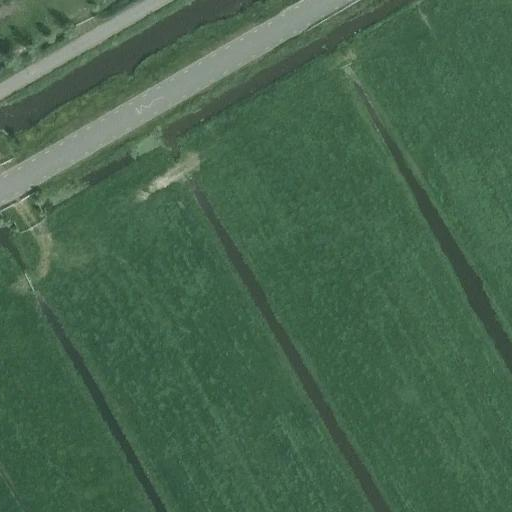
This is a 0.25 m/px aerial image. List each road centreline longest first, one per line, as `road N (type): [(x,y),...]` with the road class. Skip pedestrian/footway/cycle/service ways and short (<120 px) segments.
road 1 (tertiary): [(329,0),(0,191)]
road 2 (unclassified): [(0,90),(156,0)]
